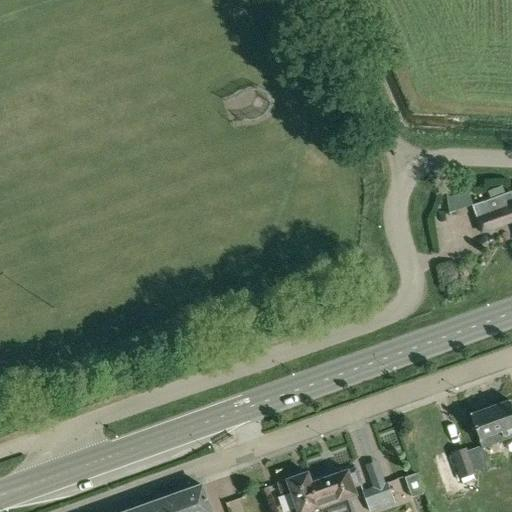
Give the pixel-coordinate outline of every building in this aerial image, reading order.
[(511,192),(511,191),(505,193),(502,185),(487,191),(490,199),(471,206),(481,233),(511,221),(511,192)] [(482,448),(511,436),(511,408),(509,401),(470,415),(482,448)] [(460,479),(476,474),(467,448),(451,453),(460,479)] [(355,468),(348,471),(347,470),(311,482),(311,483),(320,508),(318,501),(333,496),(335,502),(356,494),(353,487),(361,484),(355,468)] [(297,511),(307,511),(320,508),(311,483),(311,482),(308,472),(278,483),(281,492),(290,489),(297,511)] [(405,477),(412,497),(424,493),(417,473),(405,477)] [(370,511),(395,503),(388,482),(363,491),(370,511)] [(190,511),(211,511),(202,485),(183,492),(190,511)] [(190,511),(183,492),(161,500),(165,511),(190,511)] [(165,511),(161,500),(140,507),(141,511),(165,511)]
